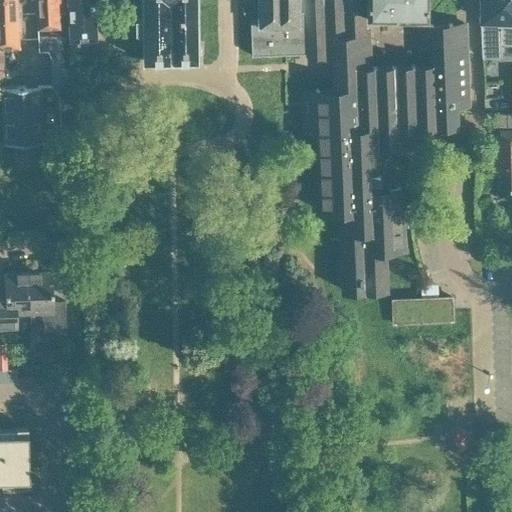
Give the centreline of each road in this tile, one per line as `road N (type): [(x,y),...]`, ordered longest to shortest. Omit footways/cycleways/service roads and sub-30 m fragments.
road 1 (residential): [(468,0),(474,110),(444,166),(449,251),(473,283)]
road 2 (residential): [(486,434),(473,283)]
